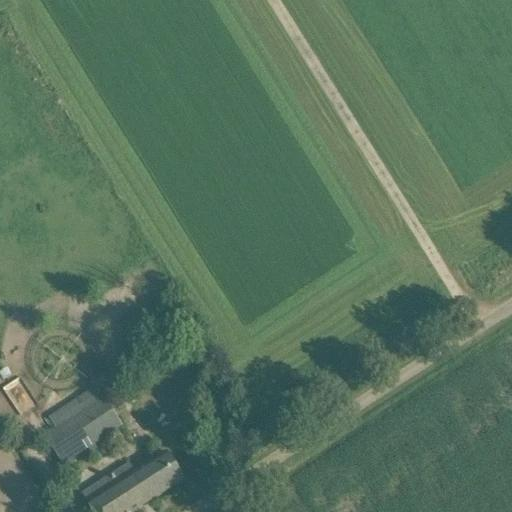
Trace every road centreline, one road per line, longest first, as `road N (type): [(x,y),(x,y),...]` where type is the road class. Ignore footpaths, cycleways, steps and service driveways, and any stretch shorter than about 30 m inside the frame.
road 1 (unclassified): [(474,338),(265,0)]
road 2 (unclassified): [(206,511),(474,338)]
